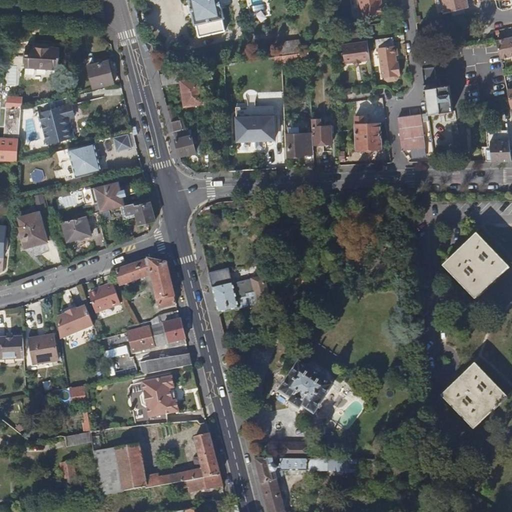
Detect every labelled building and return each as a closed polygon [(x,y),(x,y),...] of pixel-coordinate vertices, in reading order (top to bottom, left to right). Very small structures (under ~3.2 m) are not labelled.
[(188,0),(194,23),(195,22),(198,36),(225,31),(222,17),(224,17),(220,0),(188,0)] [(360,0),(362,14),(384,12),(382,0),(360,0)] [(469,0),(443,0),(446,11),(471,5),(469,0)] [(511,35),(497,39),(501,57),(511,54),(511,35)] [(396,46),(395,37),(377,39),(378,48),(380,48),(384,77),(389,76),(389,78),(392,80),(398,79),(400,77),(400,75),(402,74),(400,64),(398,64),(397,57),(399,54),(398,47),(396,46)] [(369,59),(368,40),(343,43),(345,62),(353,61),(354,63),(361,62),(361,60),(369,59)] [(58,48),(24,45),(23,67),(57,69),(58,48)] [(334,53),(333,47),(319,49),(320,55),(334,53)] [(112,82),(107,61),(88,65),(93,87),(112,82)] [(18,86),(19,66),(6,65),(5,85),(18,86)] [(427,113),(428,114),(454,111),(450,82),(436,84),(434,67),(422,68),(427,113)] [(181,79),(179,71),(158,73),(161,84),(179,81),(183,105),(202,102),(198,77),(181,79)] [(73,115),(68,96),(35,104),(46,143),(72,136),(67,117),(73,115)] [(20,98),(7,97),(4,137),(0,137),(0,160),(15,161),(19,108),(20,98)] [(166,104),(170,122),(178,120),(175,107),(172,108),(170,103),(166,104)] [(429,120),(428,114),(427,113),(396,117),(400,150),(424,147),(421,121),(429,120)] [(271,139),(271,114),(236,116),(237,140),(271,139)] [(364,125),(363,118),(355,118),(357,149),(362,149),(365,147),(370,147),(372,148),(381,148),(379,124),(364,125)] [(312,136),(312,144),(332,143),(331,125),(321,125),(320,119),(311,119),(312,136)] [(180,129),(178,120),(170,122),(179,155),(194,151),(190,135),(188,135),(186,128),(180,129)] [(435,152),(453,151),(452,122),(434,122),(435,152)] [(511,159),(511,158),(506,129),(487,133),(490,150),(483,152),(484,160),(511,159)] [(313,153),(312,144),(312,136),(298,136),(298,130),(287,131),(287,143),(288,156),(304,155),(304,153),(313,153)] [(128,135),(113,138),(116,151),(131,148),(128,135)] [(97,156),(93,141),(67,148),(70,159),(75,177),(101,170),(101,167),(100,163),(98,156),(97,156)] [(223,163),(210,160),(208,167),(221,170),(223,163)] [(120,205),(124,204),(121,194),(125,193),(123,187),(120,188),(117,179),(90,187),(93,201),(97,200),(100,210),(120,205)] [(43,194),(36,195),(37,207),(45,207),(43,194)] [(133,205),(136,204),(135,201),(124,204),(120,205),(123,219),(136,215),(133,205)] [(133,205),(136,215),(138,223),(154,220),(149,201),(136,204),(133,205)] [(210,222),(206,205),(202,207),(193,222),(194,227),(210,222)] [(300,214),(300,208),(274,209),(274,215),(272,215),(273,228),(303,226),(302,214),(300,214)] [(44,235),(37,209),(19,214),(22,223),(20,224),(24,241),(44,235)] [(90,233),(85,214),(61,220),(67,240),(90,233)] [(506,267),(475,234),(441,266),(472,298),(506,267)] [(46,239),(44,235),(24,241),(25,245),(46,239)] [(216,255),(213,243),(199,245),(202,255),(210,255),(216,255)] [(213,272),(210,255),(202,255),(217,314),(238,309),(235,299),(245,297),(244,294),(252,292),(255,305),(268,302),(262,276),(231,284),(227,268),(213,272)] [(165,262),(146,259),(116,269),(116,270),(121,283),(150,274),(159,306),(175,302),(165,262)] [(120,303),(112,282),(101,286),(101,287),(87,293),(88,297),(94,313),(120,303)] [(93,324),(85,305),(74,309),(74,308),(65,312),(55,316),(59,339),(90,326),(93,324)] [(161,323),(179,318),(177,309),(159,314),(161,323)] [(179,318),(161,323),(141,328),(127,331),(133,350),(184,337),(179,318)] [(57,359),(51,335),(27,341),(32,365),(57,359)] [(0,358),(23,357),(22,339),(6,340),(0,340),(0,358)] [(191,363),(188,354),(140,363),(142,373),(191,363)] [(314,361),(303,354),(280,391),(291,399),(290,402),(299,408),(301,405),(313,413),(337,376),(327,369),(328,368),(315,360),(314,361)] [(239,369),(237,360),(229,362),(231,371),(239,369)] [(503,398),(473,365),(440,396),(472,428),(503,398)] [(173,386),(170,375),(141,381),(148,416),(165,412),(178,409),(175,399),(171,399),(168,387),(173,386)] [(85,403),(83,384),(70,387),(73,405),(85,403)] [(167,422),(165,412),(148,416),(150,423),(167,422)] [(186,478),(218,473),(208,431),(192,435),(196,456),(190,458),(193,468),(158,475),(159,483),(186,478)] [(68,448),(92,442),(90,432),(65,437),(68,448)] [(159,483),(158,475),(144,477),(137,440),(115,445),(123,489),(159,483)] [(279,443),(279,460),(311,460),(311,443),(279,443)] [(123,489),(115,445),(92,450),(98,493),(123,489)] [(311,460),(279,460),(253,459),(266,511),(283,511),(284,511),(276,479),(280,477),(279,472),(305,472),(307,471),(311,471),(313,473),(318,473),(320,471),(334,471),(334,473),(344,473),(344,460),(311,460)] [(75,477),(72,461),(59,463),(62,479),(75,477)] [(218,473),(186,478),(188,490),(221,484),(218,473)]
